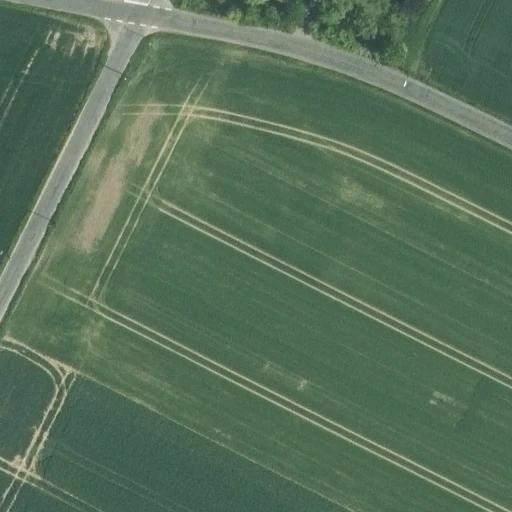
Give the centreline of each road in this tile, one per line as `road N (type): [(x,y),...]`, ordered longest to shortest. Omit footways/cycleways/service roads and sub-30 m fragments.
road 1 (residential): [(139,17),(369,65),(511,137)]
road 2 (unclassified): [(139,17),(0,300)]
